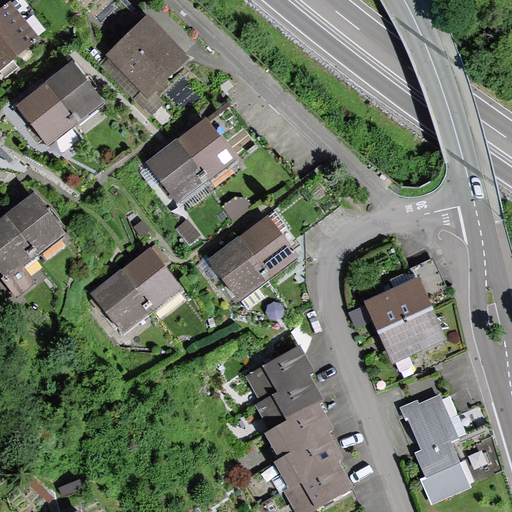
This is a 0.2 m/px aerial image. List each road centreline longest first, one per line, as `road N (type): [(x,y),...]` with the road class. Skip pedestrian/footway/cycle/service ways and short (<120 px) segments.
road 1 (residential): [(474,204),(359,229),(329,255),(327,305),(400,511)]
road 2 (trunk): [(276,0),(511,177)]
road 3 (trunk): [(511,141),(322,0)]
road 4 (tertiary): [(404,0),(427,42),(474,204)]
road 5 (tertiary): [(474,204),(503,351)]
